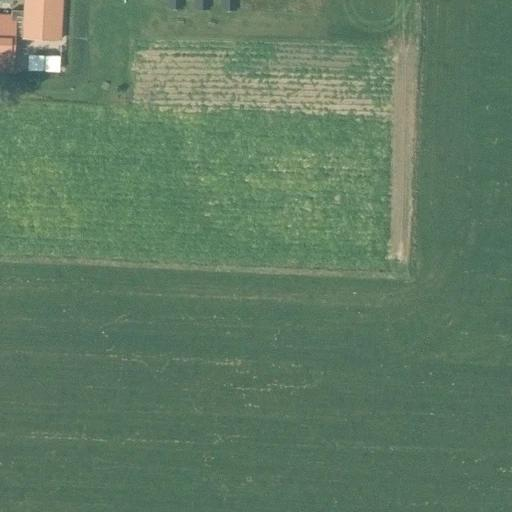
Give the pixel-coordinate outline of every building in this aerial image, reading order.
[(63,0),(23,0),(22,37),(62,39),(63,0)] [(182,0),(169,0),(169,9),(182,9),(182,0)] [(195,0),(196,9),(209,9),(208,0),(195,0)] [(222,0),(223,9),(236,9),(235,0),(222,0)] [(0,71),(13,72),(15,14),(0,13),(0,71)] [(56,53),(56,40),(29,39),(28,52),(56,53)] [(23,70),(55,71),(55,55),(24,54),(23,70)]
